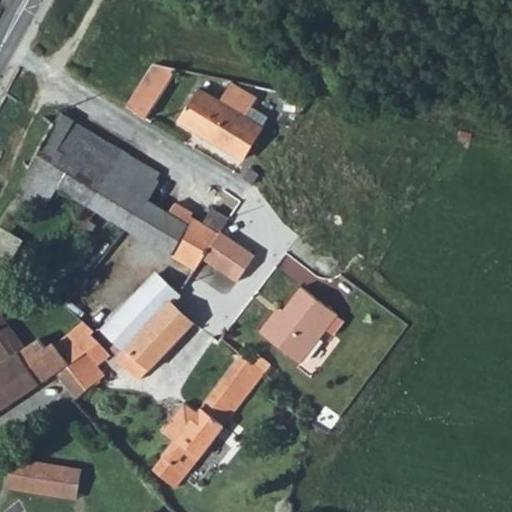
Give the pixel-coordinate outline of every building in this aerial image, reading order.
[(145,117),(177,69),(162,66),(154,64),(127,105),(145,117)] [(199,133),(242,158),(268,117),(251,106),(257,97),(231,82),(219,100),(199,133)] [(199,133),(219,100),(198,88),(178,120),(199,133)] [(283,109),(301,112),(301,111),(308,102),(305,96),(287,92),(283,109)] [(16,193),(43,209),(58,185),(89,203),(121,150),(58,112),(34,151),(36,153),(29,168),(16,193)] [(89,203),(127,227),(144,197),(159,173),(121,150),(89,203)] [(243,176),(252,183),(258,173),(249,167),(243,176)] [(127,227),(194,267),(202,257),(219,231),(228,217),(213,207),(202,223),(191,216),(193,212),(175,201),(169,212),(144,197),(127,227)] [(202,257),(238,281),(255,255),(219,231),(202,257)] [(102,329),(123,349),(169,300),(176,292),(156,272),(102,329)] [(294,297),(314,311),(320,303),(300,289),(294,297)] [(258,334),(281,350),(301,364),(336,315),(320,303),(314,311),(294,297),(281,315),(278,320),(272,316),(258,334)] [(123,349),(133,358),(147,370),(191,323),(169,300),(123,349)] [(0,363),(0,364),(0,410),(53,373),(75,400),(87,391),(85,389),(66,366),(69,363),(54,343),(53,341),(45,347),(38,337),(25,347),(0,311),(0,363)] [(272,316),(278,320),(281,315),(275,311),(272,316)] [(54,343),(69,363),(66,366),(85,389),(104,376),(95,365),(86,353),(100,343),(91,333),(94,330),(82,322),(54,343)] [(86,353),(95,365),(109,354),(100,343),(86,353)] [(240,355),(196,413),(181,401),(159,429),(172,440),(161,454),(162,457),(152,469),(176,487),(263,372),(240,355)] [(133,358),(125,367),(139,379),(147,370),(133,358)] [(14,458),(9,489),(22,491),(27,460),(14,458)] [(27,460),(22,491),(63,498),(68,467),(27,460)] [(68,467),(63,498),(76,500),(81,469),(68,467)]
